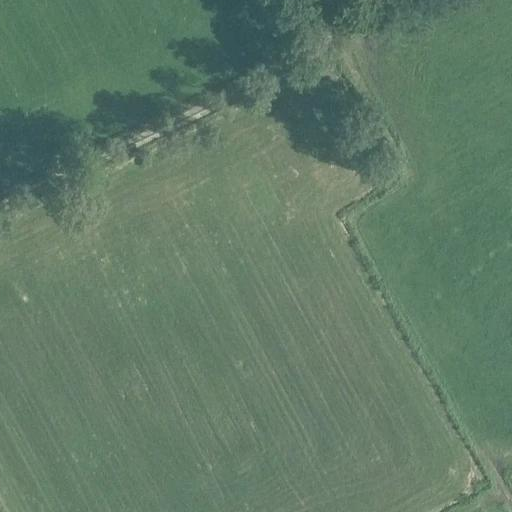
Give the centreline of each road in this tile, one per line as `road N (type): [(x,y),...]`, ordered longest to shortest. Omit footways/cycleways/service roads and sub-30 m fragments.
road 1 (track): [(332,40),(414,178),(351,220),(501,491),(464,511)]
road 2 (track): [(0,208),(312,56),(327,42),(323,0)]
